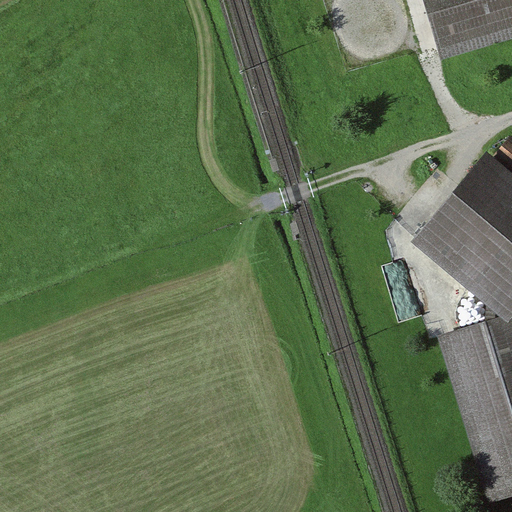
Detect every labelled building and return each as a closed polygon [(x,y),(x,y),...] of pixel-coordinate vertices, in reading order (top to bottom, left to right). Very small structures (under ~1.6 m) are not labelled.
[(511,0),(424,0),(443,66),(511,45),(511,0)] [(511,131),(496,149),(511,161),(511,131)] [(511,169),(484,146),(411,235),(509,314),(511,311),(511,169)] [(408,247),(388,252),(402,308),(423,303),(408,247)] [(511,315),(440,338),(490,498),(511,491),(511,315)]
